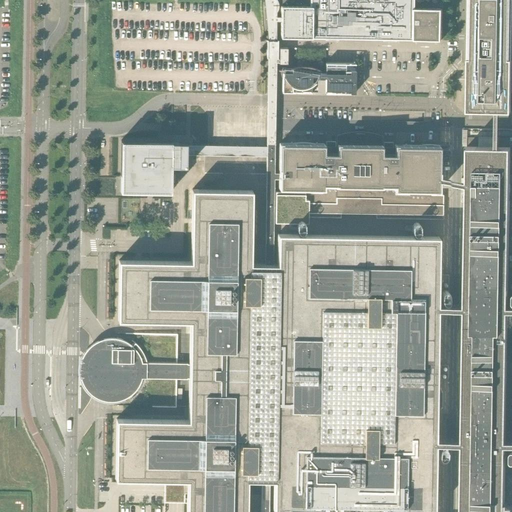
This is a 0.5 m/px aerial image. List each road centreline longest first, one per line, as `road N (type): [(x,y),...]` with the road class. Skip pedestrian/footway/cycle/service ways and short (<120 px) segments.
road 1 (residential): [(511,119),(469,118),(443,102),(162,100),(122,128),(42,128)]
road 2 (unclassified): [(71,475),(39,406),(41,247)]
road 3 (unclassified): [(71,439),(96,405),(98,353),(98,333),(73,309)]
road 4 (unclassified): [(71,439),(73,309)]
